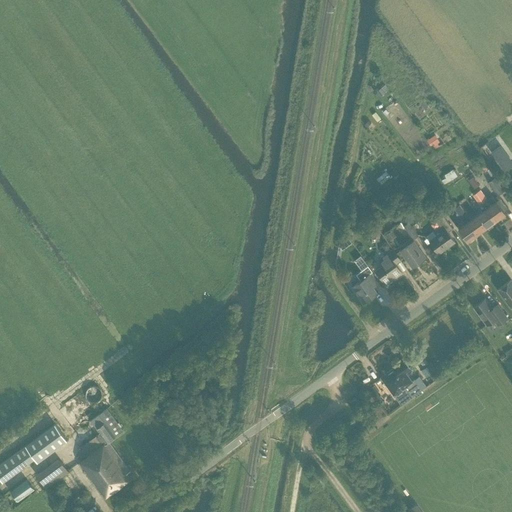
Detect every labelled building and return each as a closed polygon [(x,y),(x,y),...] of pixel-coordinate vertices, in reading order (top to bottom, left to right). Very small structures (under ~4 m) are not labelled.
[(511,162),(500,146),(491,152),(504,170),(511,164),(511,162)] [(454,177),(463,174),(461,168),(452,172),(454,177)] [(495,177),(489,182),(499,195),(504,190),(495,177)] [(481,199),(484,197),(479,191),(473,195),(477,200),(480,198),(481,199)] [(488,207),(488,208),(497,220),(506,213),(505,211),(509,208),(501,198),(497,201),(493,195),(486,200),(488,203),(486,204),(488,207)] [(482,212),(478,215),(487,227),(497,220),(488,208),(488,207),(486,204),(488,203),(486,200),(484,202),(480,204),(478,206),(482,212)] [(464,210),(460,204),(454,208),(459,215),(462,213),(461,212),(464,210)] [(469,216),(464,210),(461,212),(462,213),(459,215),(463,221),(469,216)] [(444,214),(436,220),(444,230),(430,241),(439,253),(455,241),(447,229),(452,225),(444,214)] [(478,234),(487,227),(478,215),(469,221),(478,234)] [(468,241),(478,234),(469,221),(459,228),(468,241)] [(414,238),(419,234),(410,222),(404,225),(414,238)] [(340,238),(340,245),(342,248),(351,242),(346,234),(340,238)] [(413,267),(427,257),(414,240),(400,250),(413,267)] [(382,246),(379,247),(381,250),(385,248),(387,251),(389,249),(387,246),(388,246),(385,241),(380,244),(382,246)] [(401,259),(393,249),(388,253),(388,252),(378,259),(382,265),(377,269),(387,283),(402,272),(396,263),(401,259)] [(361,256),(355,260),(362,270),(368,265),(361,256)] [(369,282),(375,278),(367,268),(362,272),(366,277),(354,285),(365,301),(377,293),(369,282)] [(511,281),(511,280),(498,289),(511,307),(511,308),(511,281)] [(487,325),(494,319),(499,325),(507,318),(498,305),(493,309),(485,299),(474,307),(487,325)] [(422,354),(416,358),(419,362),(420,361),(424,358),(422,354)] [(380,379),(383,380),(402,405),(422,390),(415,380),(412,382),(406,372),(411,369),(405,361),(400,364),(382,377),(380,379)] [(424,367),(421,369),(426,376),(433,371),(428,364),(424,367)] [(379,390),(375,385),(369,389),(373,395),(379,390)] [(132,471),(110,441),(124,430),(107,407),(91,420),(99,432),(79,447),(86,456),(85,457),(86,459),(80,463),(106,497),(130,479),(126,474),(132,471)] [(35,459),(38,462),(68,440),(56,423),(26,444),(0,462),(0,477),(3,482),(35,459)] [(61,460),(38,477),(46,488),(69,472),(61,460)] [(35,489),(27,479),(10,491),(18,501),(35,489)] [(79,495),(74,499),(78,505),(84,501),(79,495)]
